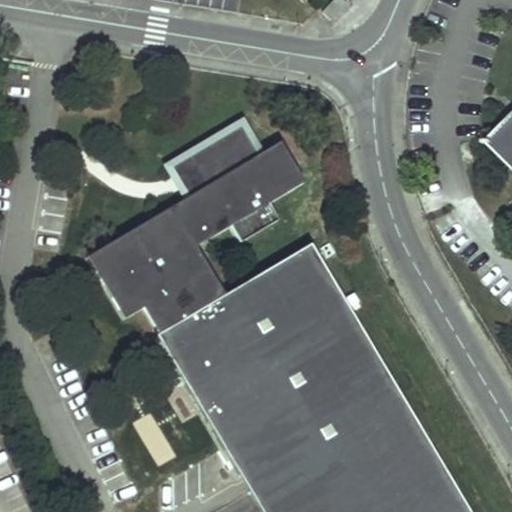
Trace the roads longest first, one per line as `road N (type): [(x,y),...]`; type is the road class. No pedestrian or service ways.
road 1 (residential): [(511,429),(394,220),(376,147),(374,77),(363,54)]
road 2 (residential): [(0,5),(328,60),(363,54)]
